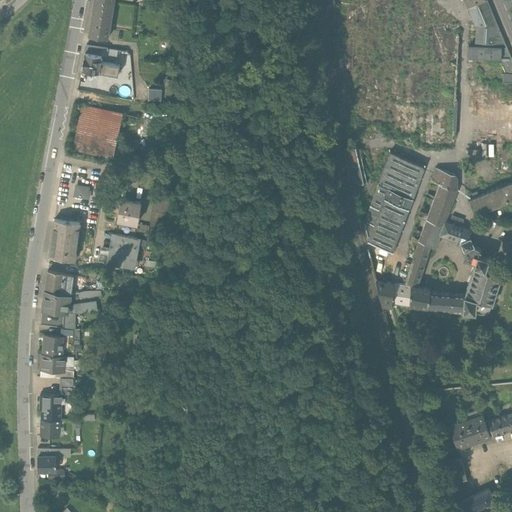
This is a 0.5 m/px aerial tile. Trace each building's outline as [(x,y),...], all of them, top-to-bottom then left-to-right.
[(113,2),(97,0),(94,0),(89,35),(107,38),(109,30),(108,30),(113,2)] [(487,0),(481,0),(467,6),(475,25),(469,25),(469,42),(506,44),(487,0)] [(109,47),(88,44),(84,67),(121,74),(123,62),(107,60),(109,47)] [(511,58),(507,47),(468,46),(468,64),(494,65),(494,59),(502,59),(508,73),(503,73),(502,83),(511,83),(511,58)] [(162,100),(162,87),(148,87),(147,99),(162,100)] [(122,114),(82,105),(72,149),(113,158),(122,114)] [(360,154),(356,151),(344,155),(346,165),(353,196),(366,193),(365,187),(367,186),(360,154)] [(425,166),(390,153),(370,210),(365,224),(360,222),(376,285),(382,285),(384,279),(392,255),(425,166)] [(455,173),(436,167),(431,180),(440,183),(457,189),(456,176),(455,173)] [(511,181),(507,184),(506,182),(501,184),(502,186),(479,195),(477,191),(472,193),(473,197),(468,199),(475,215),(511,199),(511,181)] [(405,286),(394,286),(392,304),(410,306),(412,285),(418,287),(430,246),(435,248),(440,234),(461,243),(468,256),(467,259),(476,262),(475,266),(485,269),(489,258),(481,256),(481,249),(474,245),(470,237),(472,232),(461,227),(445,221),(448,214),(457,189),(440,183),(434,199),(425,196),(414,226),(423,229),(419,240),(413,262),(405,286)] [(85,187),(77,185),(75,195),(89,197),(90,191),(85,190),(85,187)] [(353,196),(360,222),(365,224),(370,210),(366,193),(353,196)] [(140,203),(121,200),(117,220),(136,224),(140,203)] [(463,220),(448,214),(445,221),(461,227),(463,220)] [(83,223),(55,219),(50,256),(78,260),(83,223)] [(138,238),(114,233),(108,264),(132,269),(138,238)] [(384,279),(405,286),(413,262),(392,255),(384,279)] [(465,295),(461,294),(460,310),(464,311),(464,310),(477,312),(480,313),(484,313),(487,311),(489,308),(491,304),(492,304),(501,274),(485,269),(475,266),(474,266),(465,295)] [(74,274),(48,270),(45,290),(72,294),(74,274)] [(382,285),(376,285),(380,304),(392,304),(394,286),(382,285)] [(418,287),(412,285),(410,306),(429,307),(430,292),(430,289),(418,287)] [(72,294),(45,290),(43,311),(65,313),(69,314),(72,294)] [(430,292),(429,307),(451,308),(451,310),(460,310),(461,294),(430,292)] [(63,337),(46,335),(45,346),(44,346),(43,356),(60,357),(60,356),(61,344),(62,345),(63,337)] [(60,357),(43,356),(42,372),(58,373),(64,373),(64,371),(65,356),(60,356),(60,357)] [(64,373),(58,373),(57,379),(73,380),(74,379),(74,372),(64,371),(64,373)] [(73,380),(57,379),(56,393),(72,393),(73,380)] [(56,393),(41,392),(40,410),(42,410),(41,419),(55,419),(56,410),(60,410),(60,402),(72,402),(72,393),(56,393)] [(511,428),(511,413),(488,422),(493,436),(511,428)] [(449,427),(457,449),(471,445),(478,443),(477,442),(490,438),(483,416),(449,427)] [(55,419),(41,419),(41,436),(59,436),(60,419),(55,419)] [(64,448),(37,448),(38,470),(49,469),(58,469),(58,456),(64,456),(64,448)] [(440,465),(446,486),(467,480),(461,459),(440,465)] [(488,489),(492,497),(494,496),(506,491),(502,483),(488,489)] [(488,489),(460,502),(464,511),(472,511),(496,502),(494,496),(492,497),(488,489)]
